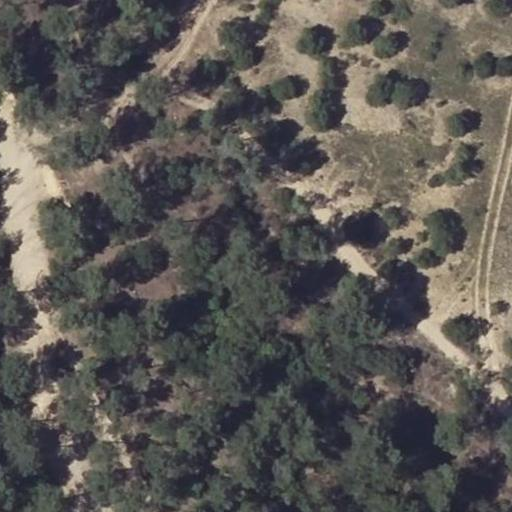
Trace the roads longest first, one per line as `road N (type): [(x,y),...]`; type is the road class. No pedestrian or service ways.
road 1 (track): [(511,405),(348,250),(235,124),(191,100),(143,99),(0,151)]
road 2 (track): [(0,164),(85,491),(103,511)]
